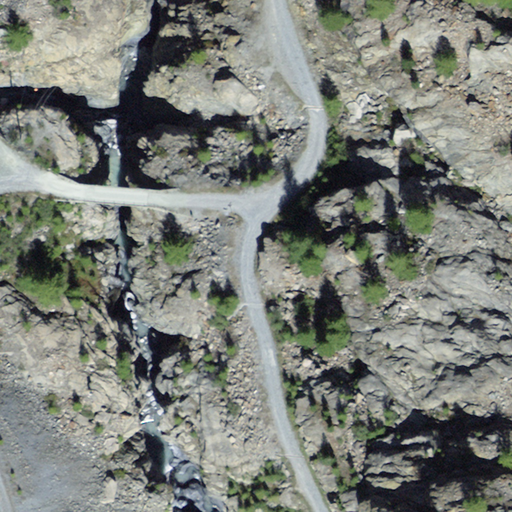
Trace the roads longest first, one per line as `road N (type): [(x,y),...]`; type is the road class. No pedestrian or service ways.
road 1 (track): [(317,511),(278,404),(245,269),(255,203)]
road 2 (track): [(255,203),(82,193),(14,174)]
road 3 (track): [(255,203),(293,181),(312,154),(317,112),(275,0)]
